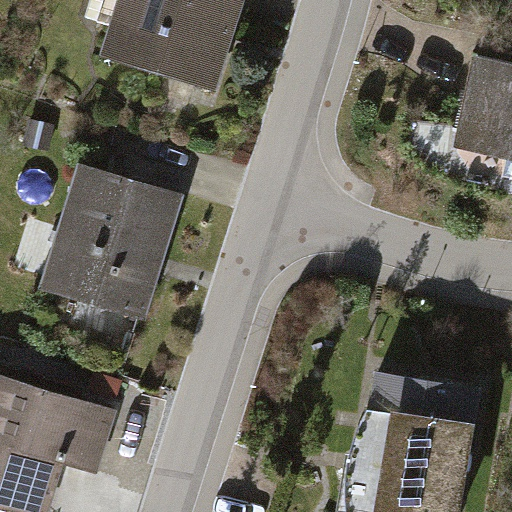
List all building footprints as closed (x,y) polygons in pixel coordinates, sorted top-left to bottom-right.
[(117,0),(99,60),(216,95),(244,0),(117,0)] [(511,63),(470,55),(451,147),(511,159),(511,63)] [(145,324),(184,198),(76,165),(37,292),(145,324)] [(456,511),(486,387),(377,362),(342,511),(456,511)] [(115,413),(0,377),(0,511),(48,511),(63,467),(95,477),(115,413)]
